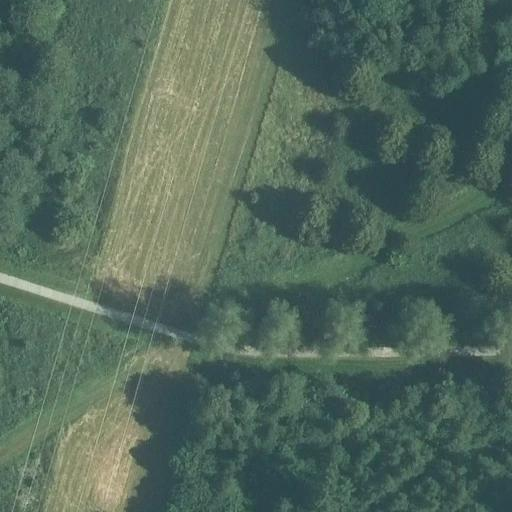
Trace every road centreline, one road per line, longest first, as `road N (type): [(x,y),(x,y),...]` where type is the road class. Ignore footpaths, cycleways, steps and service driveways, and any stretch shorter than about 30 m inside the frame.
road 1 (track): [(511,173),(0,460)]
road 2 (track): [(177,0),(99,261),(95,284),(110,313)]
